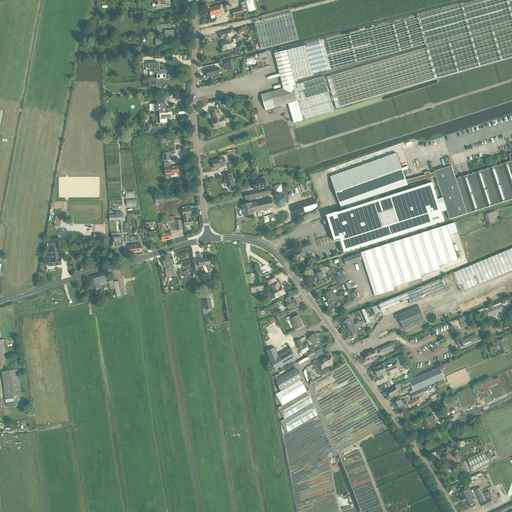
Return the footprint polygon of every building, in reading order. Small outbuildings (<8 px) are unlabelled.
[(157,0),(158,5),(156,5),(156,9),(162,9),(162,8),(170,7),(169,0),(175,0),(174,0),(157,0)] [(511,0),(480,0),(466,4),(419,17),(418,16),(393,23),(275,54),(283,88),(261,95),(266,110),(288,104),(294,123),(334,111),(324,77),(296,85),(295,81),(313,75),(313,74),(379,57),(401,51),(427,44),(428,48),(327,77),(336,108),(511,57),(511,0)] [(240,3),(242,9),(243,14),(248,12),(255,11),(253,2),(246,4),(246,1),(240,3)] [(217,15),(222,14),(220,5),(209,8),(210,16),(214,15),(215,15),(217,15)] [(261,49),(298,39),(292,13),(254,23),(261,49)] [(168,30),(168,24),(156,25),(157,33),(164,32),(164,35),(173,35),(173,30),(168,30)] [(231,40),(230,36),(233,35),(232,30),(219,33),(221,39),(223,38),(224,41),(221,42),(223,50),(234,47),(232,39),(231,40)] [(156,46),(169,45),(169,39),(174,39),(173,35),(164,35),(165,38),(155,39),(156,46)] [(230,61),(221,63),(222,68),(225,68),(226,71),(232,69),(230,61)] [(159,70),(159,63),(147,64),(147,72),(156,72),(157,75),(166,74),(165,70),(159,70)] [(219,77),(217,67),(205,70),(207,78),(215,76),(215,78),(219,77)] [(150,87),(160,86),(160,79),(166,79),(166,74),(157,75),(157,78),(149,78),(150,87)] [(166,109),(166,103),(153,104),(153,111),(159,110),(159,114),(163,113),(172,113),(171,108),(166,109)] [(218,109),(211,112),(212,115),(213,115),(215,120),(212,121),(212,122),(212,124),(213,126),(214,127),(215,129),(225,125),(224,123),(225,122),(224,119),(223,119),(222,117),(221,117),(218,109)] [(172,117),(172,113),(163,113),(159,114),(160,116),(156,117),(157,123),(166,123),(166,118),(172,117)] [(406,181),(396,153),(330,177),(342,209),(346,207),(347,210),(337,213),(337,212),(326,215),(335,243),(341,241),(345,253),(445,221),(442,212),(447,210),(450,220),(511,199),(511,153),(510,154),(511,161),(456,179),(452,166),(434,172),(430,174),(429,172),(425,173),(425,175),(406,181)] [(224,158),(211,161),(212,162),(211,162),(211,164),(212,164),(213,169),(226,166),(224,158)] [(170,162),(164,163),(165,175),(165,176),(166,176),(167,177),(168,178),(169,178),(170,177),(171,176),(171,175),(172,175),(171,174),(179,173),(179,172),(180,172),(180,171),(181,171),(181,170),(181,169),(181,168),(180,167),(179,167),(178,167),(178,166),(170,167),(170,162)] [(233,178),(232,173),(228,174),(224,175),(226,183),(225,183),(224,184),(225,187),(226,188),(230,187),(231,190),(235,189),(234,186),(235,185),(234,182),(236,182),(235,178),(233,178)] [(252,181),(254,189),(256,189),(257,191),(244,194),(246,200),(275,194),(273,186),(265,188),(265,187),(266,187),(266,186),(265,182),(266,181),(267,180),(267,178),(266,177),(265,176),(264,176),(262,177),(262,178),(261,179),(252,181)] [(155,203),(178,200),(177,194),(154,197),(155,203)] [(303,203),(291,207),(294,216),(306,212),(305,210),(304,208),(306,208),(306,209),(319,204),(317,198),(314,199),(304,203),(305,206),(304,207),(303,203)] [(245,205),(242,205),(245,216),(255,214),(254,212),(274,208),(272,199),(255,203),(254,201),(251,202),(251,203),(245,205)] [(186,208),(185,207),(182,207),(183,214),(184,220),(184,226),(192,225),(191,219),(189,220),(188,214),(191,214),(190,208),(186,208)] [(496,211),(484,215),(486,221),(487,224),(488,224),(500,220),(497,212),(496,211)] [(115,215),(109,215),(109,218),(109,221),(122,220),(122,212),(115,212),(115,215)] [(170,221),(169,222),(170,231),(182,230),(181,220),(175,221),(174,216),(170,217),(170,221)] [(164,234),(162,222),(158,223),(160,235),(161,235),(162,241),(172,238),(170,233),(164,234)] [(375,296),(394,290),(393,287),(422,278),(421,275),(440,269),(439,266),(458,260),(447,225),(390,244),(361,253),(375,296)] [(118,233),(112,234),(113,238),(114,247),(123,246),(122,237),(120,237),(120,236),(118,236),(118,233)] [(58,242),(49,243),(51,259),(48,259),(49,266),(61,265),(60,257),(59,257),(59,253),(60,253),(58,242)] [(314,251),(312,247),(309,246),(301,249),(301,250),(298,251),(299,252),(294,254),(296,260),(299,259),(299,261),(305,259),(303,254),(314,251)] [(461,292),(511,270),(511,248),(453,273),(461,292)] [(203,259),(200,253),(197,254),(199,260),(198,260),(199,266),(202,266),(205,265),(208,272),(212,270),(210,264),(209,258),(203,259)] [(346,265),(362,260),(360,254),(344,260),(346,265)] [(174,268),(173,265),(174,264),(172,257),(167,258),(172,275),(172,276),(176,275),(174,268)] [(172,275),(167,258),(162,259),(164,267),(165,270),(166,277),(172,275)] [(259,264),(252,266),(254,274),(256,274),(258,281),(258,283),(262,282),(262,280),(260,273),(261,273),(259,264)] [(317,284),(326,279),(322,272),(313,276),(317,284)] [(107,284),(105,275),(96,278),(95,277),(93,278),(93,279),(92,279),(95,290),(100,289),(99,286),(107,284)] [(274,275),(266,280),(269,285),(277,280),(274,275)] [(379,305),(372,307),(375,314),(381,311),(383,317),(445,291),(440,279),(378,304),(379,305)] [(274,290),(267,294),(270,301),(285,293),(281,286),(280,287),(277,282),(272,285),(274,290)] [(327,301),(336,296),(333,290),(324,295),(327,301)] [(332,311),(341,306),(336,296),(327,301),(332,311)] [(292,301),(290,297),(285,299),(287,303),(286,303),(288,308),(290,307),(291,308),(298,305),(295,299),(292,301)] [(205,310),(212,309),(210,298),(203,300),(205,310)] [(501,304),(500,303),(486,309),(487,310),(486,310),(488,316),(504,310),(502,304),(501,304)] [(425,321),(419,306),(398,315),(395,316),(396,319),(399,318),(403,330),(425,321)] [(365,309),(359,311),(363,320),(368,317),(365,309)] [(293,318),(292,315),(286,318),(287,321),(291,319),(295,329),(303,326),(298,316),(293,318)] [(347,331),(355,325),(350,318),(342,324),(347,331)] [(360,326),(358,323),(356,324),(355,325),(347,331),(351,337),(359,331),(357,329),(360,326)] [(313,345),(320,341),(316,333),(309,338),(313,345)] [(464,347),(479,341),(476,334),(461,341),(464,347)] [(299,348),(304,345),(300,339),(295,342),(299,348)] [(504,339),(499,341),(504,353),(509,350),(504,339)] [(381,353),(390,349),(393,347),(392,343),(380,348),(381,353)] [(267,351),(269,356),(270,360),(276,371),(297,359),(290,348),(278,355),(275,348),(267,351)] [(371,360),(375,358),(374,357),(377,355),(375,350),(364,355),(367,361),(371,359),(371,360)] [(317,361),(313,363),(321,376),(330,371),(327,366),(332,363),(331,360),(333,359),(331,355),(322,360),(321,359),(317,361)] [(396,357),(383,363),(383,364),(374,368),(378,377),(400,367),(396,357)] [(410,394),(444,379),(439,368),(409,381),(409,380),(409,379),(405,381),(406,385),(410,383),(413,389),(409,391),(410,394)] [(307,391),(301,380),(302,379),(296,369),(277,380),(280,391),(281,392),(276,394),(282,406),(278,408),(285,419),(281,421),(287,433),(318,415),(308,391),(307,391)] [(17,370),(1,372),(5,397),(5,401),(6,407),(22,405),(21,399),(21,395),(17,370)] [(477,392),(500,382),(498,378),(475,388),(477,392)] [(422,393),(423,393),(433,388),(431,385),(421,389),(421,390),(422,393)] [(395,386),(387,391),(390,397),(399,393),(395,386)] [(421,390),(410,395),(412,399),(423,395),(422,393),(421,390)] [(436,394),(431,396),(432,397),(430,399),(432,401),(432,402),(439,398),(437,394),(436,394)] [(447,409),(460,403),(456,395),(444,401),(447,409)] [(407,403),(396,409),(399,413),(406,409),(406,408),(409,406),(410,408),(422,402),(419,397),(407,403)] [(401,400),(394,404),(396,409),(407,403),(406,400),(402,402),(401,400)] [(428,430),(434,427),(431,421),(432,421),(430,417),(423,421),(428,430)] [(448,470),(457,466),(454,460),(455,459),(450,450),(444,453),(445,457),(442,458),(448,470)] [(472,471),(489,462),(487,458),(483,451),(468,459),(471,465),(470,466),(472,471)] [(466,472),(470,470),(466,461),(461,463),(466,472)] [(471,505),(473,504),(473,502),(474,502),(473,499),(475,498),(470,488),(468,489),(467,487),(460,490),(461,493),(460,493),(462,496),(461,497),(464,503),(465,502),(467,506),(470,504),(471,505)] [(486,500),(480,487),(475,490),(481,503),(482,502),(484,508),(493,504),(491,498),(486,500)]
